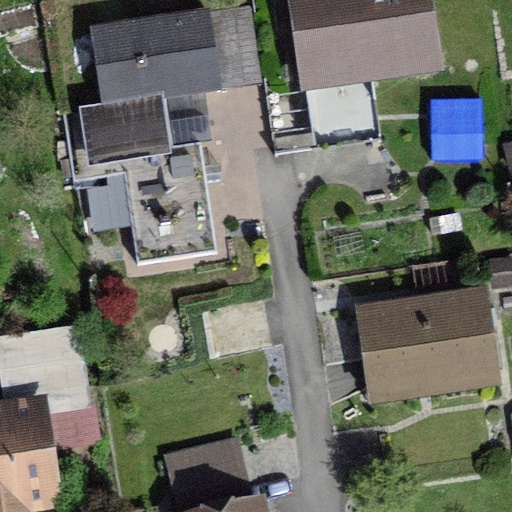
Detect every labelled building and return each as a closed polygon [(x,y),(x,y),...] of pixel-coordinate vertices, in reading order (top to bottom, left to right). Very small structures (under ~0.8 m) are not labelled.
[(293,0),(303,71),(358,65),(359,71),(436,59),(427,0),(293,0)] [(209,14),(91,31),(102,107),(63,113),(74,183),(124,175),(121,156),(162,149),(156,100),(220,90),(209,14)] [(441,137),(441,155),(476,155),(476,117),(456,117),(456,136),(441,137)] [(124,175),(138,266),(217,254),(200,145),(162,149),(121,156),(124,175)] [(357,313),(370,399),(417,393),(416,382),(496,371),(485,295),(357,313)] [(27,411),(0,414),(0,511),(23,511),(22,507),(53,502),(40,413),(87,405),(76,331),(17,340),(27,411)] [(255,511),(255,509),(246,510),(240,481),(177,495),(180,511),(255,511)]
